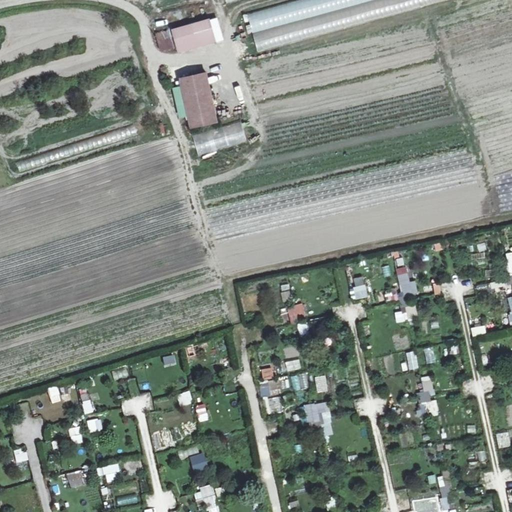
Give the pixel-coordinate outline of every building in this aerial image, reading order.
[(449,0),(287,0),(242,10),(245,27),(251,26),(255,46),(450,2),(449,0)] [(156,35),(160,51),(177,47),(173,31),(156,35)] [(180,79),(191,128),(217,122),(206,73),(180,79)] [(192,134),(198,155),(247,142),(241,121),(192,134)] [(482,259),(471,261),(473,269),(483,267),(482,259)] [(418,294),(416,279),(409,280),(407,266),(396,267),(401,297),(418,294)] [(505,279),(475,285),(477,292),(507,286),(505,279)] [(435,294),(441,292),(438,281),(432,283),(435,294)] [(283,302),(292,300),(289,290),(281,292),(283,302)] [(286,307),(290,320),(305,315),(301,302),(286,307)] [(399,307),(401,320),(417,318),(415,305),(399,307)] [(310,341),(307,321),(297,323),(301,342),(310,341)] [(415,350),(406,351),(409,370),(418,369),(415,350)] [(162,357),(165,368),(176,365),(173,353),(162,357)] [(220,366),(231,362),(229,356),(218,359),(220,366)] [(299,358),(285,361),(287,371),(301,368),(299,358)] [(271,366),(261,368),(263,378),(273,375),(271,366)] [(316,391),(326,391),(325,375),(315,375),(316,391)] [(430,375),(421,376),(423,391),(418,392),(421,415),(438,413),(436,399),(434,399),(430,375)] [(188,390),(174,395),(176,403),(191,398),(188,390)] [(82,405),(75,407),(77,415),(92,410),(86,392),(79,395),(82,405)] [(270,413),(281,411),(278,395),(267,397),(270,413)] [(324,418),(323,401),(305,403),(306,423),(322,422),(322,435),(332,434),(331,418),(324,418)] [(198,413),(199,422),(208,420),(206,412),(198,413)] [(367,423),(357,425),(360,440),(370,438),(367,423)] [(68,428),(71,445),(83,442),(80,425),(68,428)] [(86,426),(87,433),(99,431),(98,425),(86,426)] [(202,442),(184,447),(189,464),(207,458),(202,442)] [(117,463),(95,467),(97,475),(119,471),(117,463)] [(67,474),(70,487),(84,484),(81,471),(67,474)] [(181,503),(194,502),(194,494),(180,495),(181,503)] [(442,509),(450,507),(447,495),(439,498),(442,509)] [(336,498),(325,500),(326,511),(344,511),(343,506),(337,507),(336,498)] [(290,501),(292,509),(300,507),(298,499),(290,501)]
